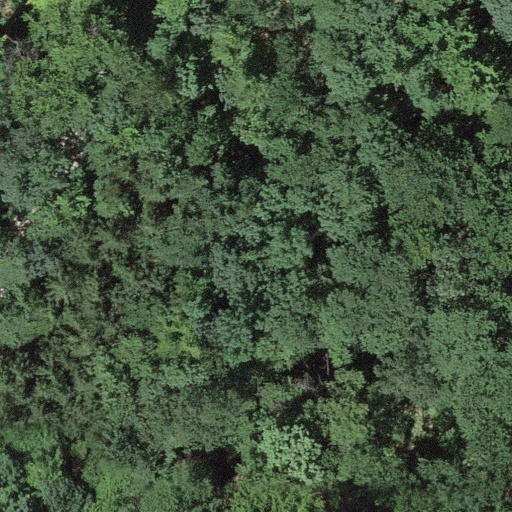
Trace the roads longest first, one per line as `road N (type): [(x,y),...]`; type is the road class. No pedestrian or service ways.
road 1 (track): [(253,511),(257,469),(428,152),(511,22)]
road 2 (track): [(0,291),(139,0)]
